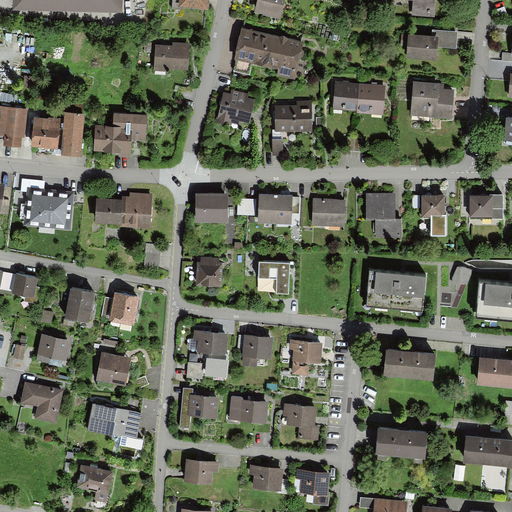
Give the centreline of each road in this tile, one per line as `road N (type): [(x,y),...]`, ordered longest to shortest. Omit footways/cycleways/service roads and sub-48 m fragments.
road 1 (residential): [(184,177),(473,172)]
road 2 (residential): [(171,308),(356,326)]
road 3 (residential): [(0,163),(184,177)]
road 4 (residential): [(161,443),(343,460)]
road 5 (residential): [(225,0),(184,177)]
road 6 (residential): [(174,286),(0,255)]
road 7 (residential): [(485,0),(473,172)]
road 8 (residential): [(356,326),(511,343)]
road 9 (residential): [(171,308),(161,443)]
road 10 (residential): [(356,326),(343,460)]
